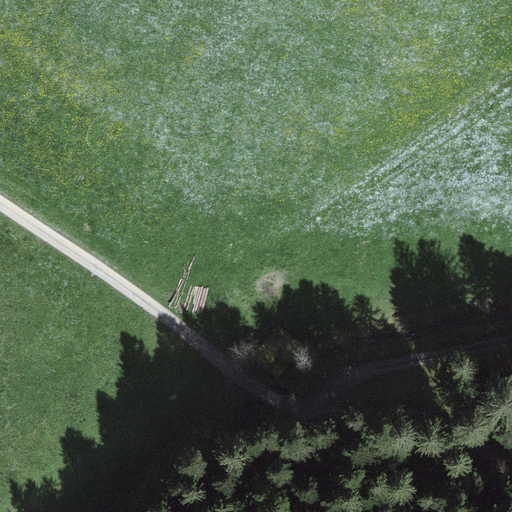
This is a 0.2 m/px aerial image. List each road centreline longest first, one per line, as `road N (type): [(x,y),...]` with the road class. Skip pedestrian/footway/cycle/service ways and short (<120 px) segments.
road 1 (track): [(511,458),(437,424),(303,407),(259,390),(0,204)]
road 2 (track): [(303,407),(365,372),(511,341)]
